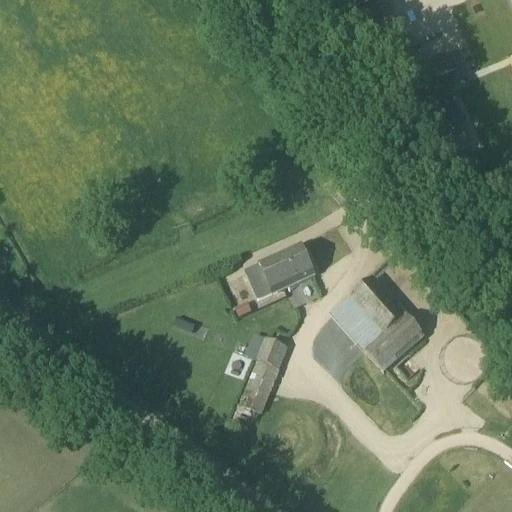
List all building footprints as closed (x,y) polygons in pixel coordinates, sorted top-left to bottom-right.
[(385,0),(357,0),(384,61),(407,51),(385,0)] [(429,86),(420,89),(449,157),(471,147),(442,80),(458,73),(451,55),(422,68),(429,86)] [(256,300),(311,276),(299,250),(245,274),(256,300)] [(350,300),(331,318),(364,354),(380,374),(420,335),(372,280),(350,300)] [(251,441),(286,351),(264,342),(229,431),(251,441)] [(322,450),(313,477),(347,488),(356,461),(322,450)]
